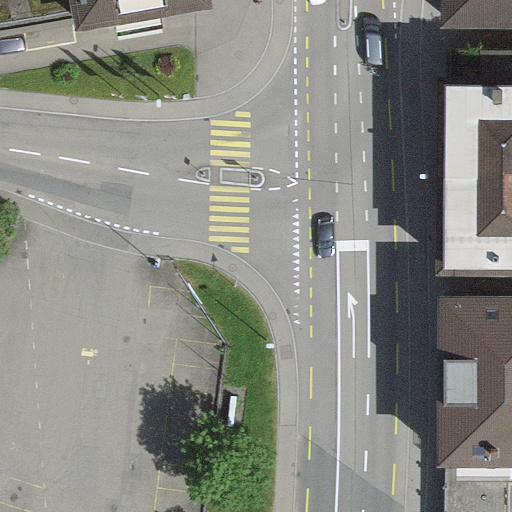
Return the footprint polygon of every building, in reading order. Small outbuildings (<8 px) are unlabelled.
[(0,0),(0,29),(177,0),(0,0)] [(511,0),(453,0),(454,16),(511,16),(511,0)] [(511,88),(450,89),(450,177),(511,176),(511,88)] [(511,176),(450,177),(450,264),(511,264),(511,176)] [(511,304),(450,305),(450,460),(511,460),(511,304)]
